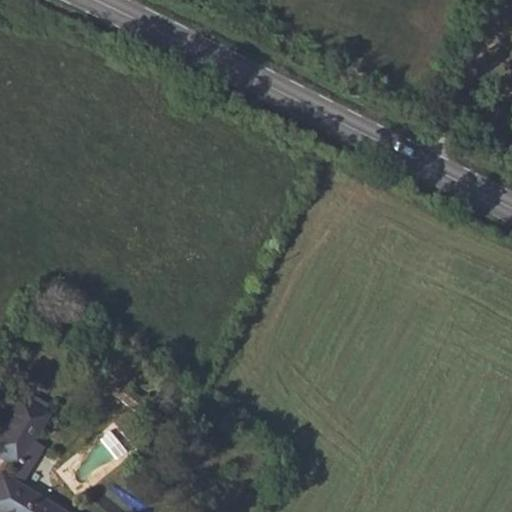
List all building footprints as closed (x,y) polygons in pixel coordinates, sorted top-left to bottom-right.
[(113,392),(136,411),(145,399),(123,381),(113,392)] [(0,421),(0,453),(14,462),(29,438),(46,412),(17,393),(0,421)] [(29,438),(14,462),(5,476),(17,482),(39,445),(29,438)] [(119,445),(62,464),(68,487),(127,475),(119,445)] [(62,511),(17,482),(5,476),(0,471),(0,508),(5,511),(62,511)]
